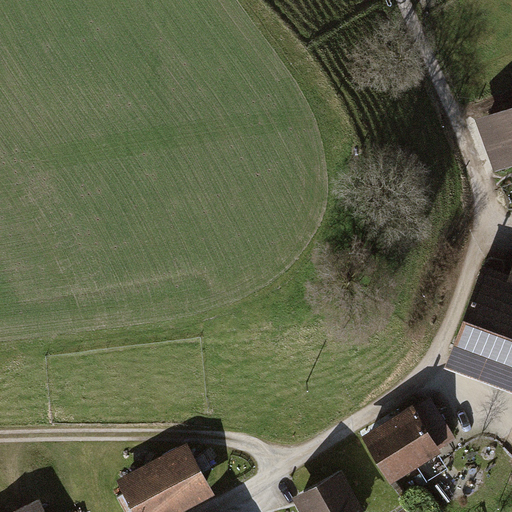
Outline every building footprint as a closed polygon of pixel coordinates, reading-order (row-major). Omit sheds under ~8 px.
[(511,112),(481,123),(499,171),(511,166),(511,112)] [(511,278),(495,272),(456,370),(511,392),(511,278)] [(413,400),(361,433),(390,480),(417,464),(428,480),(448,468),(438,452),(443,448),(441,447),(458,437),(432,395),(416,404),(413,400)] [(185,441),(118,478),(136,511),(173,511),(213,491),(185,441)] [(366,511),(341,467),(291,494),(301,511),(366,511)] [(46,511),(39,496),(4,511),(46,511)]
